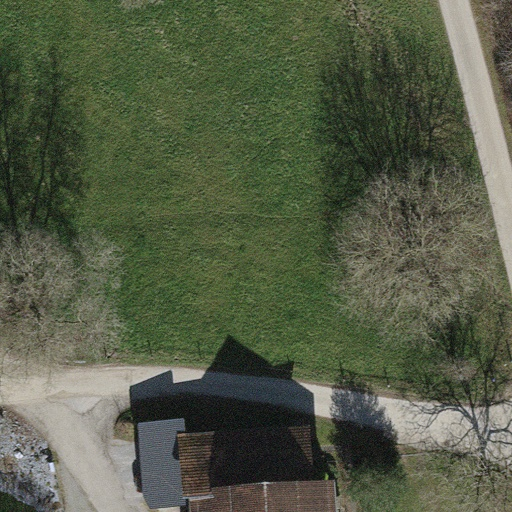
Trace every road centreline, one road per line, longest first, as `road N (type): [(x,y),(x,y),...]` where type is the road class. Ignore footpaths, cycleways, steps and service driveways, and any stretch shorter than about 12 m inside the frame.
road 1 (track): [(0,380),(455,427),(511,449)]
road 2 (track): [(511,285),(436,0)]
